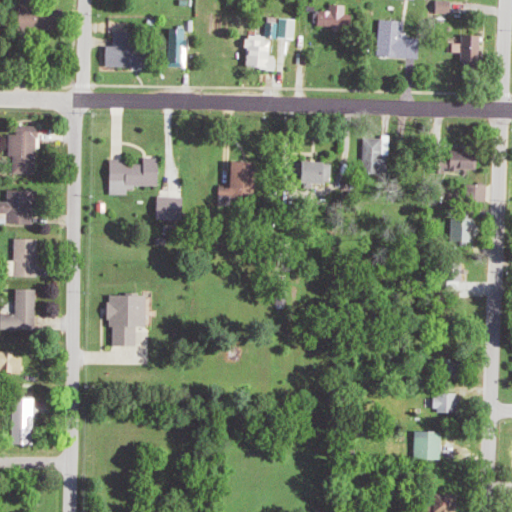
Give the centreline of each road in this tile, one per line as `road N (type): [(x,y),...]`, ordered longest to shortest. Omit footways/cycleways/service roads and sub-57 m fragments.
road 1 (residential): [(511,111),(81,100)]
road 2 (residential): [(67,511),(70,99)]
road 3 (residential): [(484,511),(501,111)]
